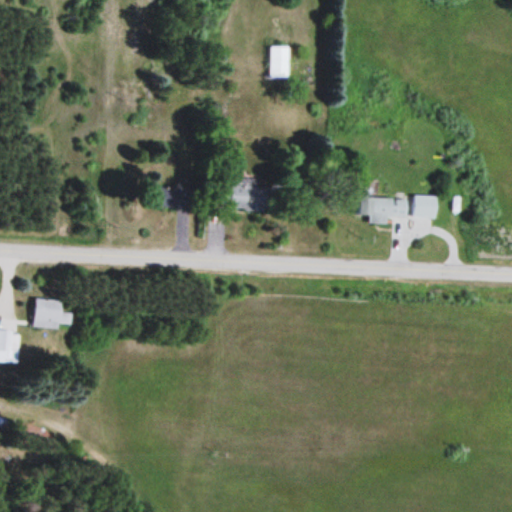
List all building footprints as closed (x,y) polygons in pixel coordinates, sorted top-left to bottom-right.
[(281,79),(281,47),(262,47),(262,79),(281,79)] [(252,185),(243,185),(244,178),(207,177),(206,207),(252,208),(252,185)] [(141,208),(179,208),(179,188),(141,188),(141,208)] [(346,198),(346,217),(360,217),(360,225),(378,225),(378,218),(428,218),(428,198),(346,198)] [(24,327),(64,327),(65,301),(25,300),(24,327)] [(0,364),(11,364),(12,340),(7,340),(7,331),(0,330),(0,364)]
